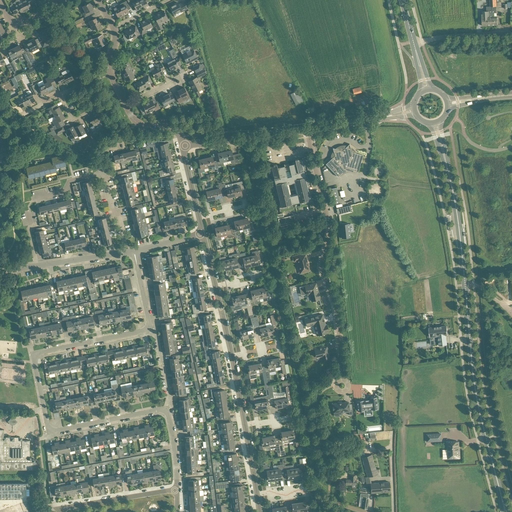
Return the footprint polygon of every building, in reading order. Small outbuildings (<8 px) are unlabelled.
[(26,11),(22,2),(21,0),(18,0),(11,6),(15,14),(16,14),(15,13),(20,11),(21,13),(26,11)] [(24,0),(22,2),(26,11),(32,8),(30,4),(36,1),(34,0),(24,0)] [(138,8),(142,6),(138,0),(127,0),(130,6),(133,4),(137,10),(140,9),(139,9),(138,8)] [(128,3),(127,3),(126,1),(118,5),(124,15),(129,12),(128,10),(131,9),(128,4),(128,3)] [(82,6),(85,12),(83,13),(85,17),(94,12),(92,13),(91,10),(94,9),(90,2),(82,6)] [(176,3),(169,7),(174,14),(181,10),(182,11),(187,9),(184,2),(183,2),(179,5),(177,2),(176,3)] [(118,4),(109,8),(110,11),(111,12),(111,13),(115,11),(118,18),(124,15),(118,5),(118,4)] [(487,11),(481,11),(482,17),(482,26),(489,25),(488,21),(490,21),(490,17),(489,10),(492,10),(492,7),(490,7),(490,6),(486,7),(487,11)] [(490,21),(488,21),(489,25),(495,25),(498,25),(497,17),(495,17),(493,17),(493,13),(497,13),(496,8),(496,7),(492,7),(492,10),(489,10),(490,17),(490,21)] [(162,31),(161,29),(162,28),(159,23),(168,18),(164,11),(154,15),(157,21),(154,22),(159,32),(162,31)] [(96,30),(98,30),(102,27),(99,21),(97,22),(97,21),(96,18),(89,22),(93,30),(95,28),(96,30)] [(152,26),(151,23),(148,18),(140,23),(142,27),(139,28),(142,34),(147,32),(145,30),(152,26)] [(126,42),(129,40),(128,40),(129,39),(132,37),(133,38),(140,34),(136,26),(132,28),(131,27),(124,31),(125,34),(124,34),(124,38),(126,42)] [(53,38),(50,33),(48,28),(39,33),(42,41),(39,42),(42,47),(42,48),(48,45),(46,41),(53,38)] [(93,39),(96,43),(98,48),(106,43),(102,34),(93,39)] [(37,44),(35,40),(34,39),(30,41),(28,42),(23,44),(26,49),(27,52),(30,50),(31,52),(39,48),(42,47),(39,42),(37,44)] [(166,47),(163,43),(160,44),(156,46),(158,51),(166,47)] [(22,56),(21,53),(23,52),(19,45),(13,48),(18,58),(22,56)] [(198,58),(193,48),(192,46),(188,48),(188,47),(184,49),(185,52),(182,54),(186,62),(190,60),(191,61),(190,61),(191,62),(195,60),(198,58)] [(10,50),(7,51),(11,58),(10,58),(12,61),(18,58),(13,48),(13,47),(9,49),(10,50)] [(181,64),(177,56),(173,49),(169,51),(173,59),(167,63),(165,64),(167,69),(169,67),(171,71),(179,67),(178,65),(181,64)] [(129,66),(130,66),(128,63),(121,66),(123,69),(121,70),(126,81),(131,78),(133,81),(135,80),(133,77),(134,77),(129,66)] [(150,69),(148,71),(149,73),(152,71),(153,73),(155,78),(163,74),(162,71),(165,70),(162,65),(161,63),(158,64),(154,67),(152,64),(149,65),(150,68),(150,69)] [(202,69),(202,68),(204,67),(203,63),(200,65),(199,64),(193,67),(195,72),(202,69)] [(70,72),(69,70),(67,70),(61,72),(62,74),(60,75),(56,77),(57,80),(60,84),(63,83),(64,84),(66,83),(74,79),(71,75),(70,72)] [(152,82),(149,78),(148,75),(144,78),(144,79),(135,83),(139,91),(143,89),(143,88),(145,87),(145,88),(150,86),(148,84),(152,82)] [(56,84),(54,79),(52,76),(45,79),(47,83),(44,84),(48,91),(54,88),(52,85),(56,84)] [(189,82),(194,92),(194,93),(196,98),(201,95),(199,91),(202,89),(196,78),(189,82)] [(42,94),(48,91),(44,84),(39,87),(37,83),(33,85),(37,93),(41,91),(42,94)] [(175,94),(177,99),(179,103),(189,97),(184,87),(184,88),(181,89),(177,91),(179,94),(175,95),(175,94)] [(13,102),(11,103),(13,107),(18,105),(18,104),(19,104),(21,108),(28,104),(23,94),(21,90),(18,92),(19,94),(11,98),(13,102)] [(23,94),(28,104),(36,101),(31,93),(30,91),(29,90),(26,92),(23,94)] [(301,102),(303,101),(298,91),(296,91),(291,94),(294,100),(296,105),(301,102)] [(159,97),(161,101),(163,105),(172,101),(172,102),(176,101),(173,95),(170,97),(168,94),(163,96),(163,95),(159,97)] [(146,113),(147,113),(155,109),(156,110),(156,111),(160,109),(157,103),(154,104),(152,101),(143,105),(143,106),(140,108),(143,115),(146,113)] [(47,109),(46,109),(49,115),(50,114),(53,113),(55,116),(62,113),(59,107),(55,109),(54,106),(47,109)] [(101,125),(104,123),(98,112),(95,114),(95,115),(89,118),(88,118),(90,121),(90,123),(92,122),(94,126),(98,125),(100,123),(101,125)] [(53,127),(50,129),(51,131),(55,130),(60,127),(59,124),(64,122),(62,119),(63,119),(65,118),(62,113),(55,116),(56,119),(52,121),(54,126),(53,126),(53,127)] [(73,126),(79,137),(86,133),(81,124),(74,128),(73,126)] [(55,130),(57,134),(65,130),(63,126),(55,130)] [(80,139),(78,137),(79,137),(73,126),(66,130),(67,132),(65,133),(67,137),(69,136),(71,138),(72,141),(75,140),(77,140),(80,139)] [(92,142),(96,140),(92,133),(88,135),(92,142)] [(152,142),(147,142),(148,145),(148,144),(148,145),(151,147),(153,146),(153,147),(156,146),(157,151),(168,148),(168,146),(169,145),(168,142),(166,143),(165,143),(164,141),(152,142)] [(338,177),(341,173),(346,168),(357,171),(358,172),(362,160),(363,155),(351,151),(349,144),(346,147),(344,148),(343,146),(339,147),(340,149),(338,149),(333,148),(334,156),(326,164),(338,177)] [(133,151),(130,152),(132,159),(138,158),(138,161),(141,160),(138,148),(133,149),(133,151)] [(157,151),(158,157),(171,154),(170,151),(169,151),(168,148),(157,151)] [(224,152),(227,161),(230,160),(231,163),(235,162),(237,162),(235,154),(236,156),(233,156),(231,150),(224,152)] [(223,161),(227,161),(224,152),(218,153),(219,160),(216,160),(217,162),(218,167),(222,166),(224,165),(223,161)] [(60,167),(66,165),(63,155),(58,157),(60,167)] [(55,168),(60,167),(58,157),(52,158),(53,161),(55,168)] [(212,157),(206,158),(208,167),(211,166),(212,170),(218,168),(218,167),(217,162),(214,163),(212,157)] [(209,171),(208,167),(206,158),(199,160),(200,166),(198,167),(196,161),(199,173),(204,172),(205,172),(209,171)] [(307,177),(305,177),(304,171),(305,171),(305,172),(306,172),(302,158),(302,159),(299,160),(298,159),(295,160),(296,163),(289,165),(289,167),(289,168),(285,169),(285,168),(284,166),(278,168),(277,164),(273,165),(274,166),(270,167),(270,166),(269,166),(270,171),(272,180),(274,179),(275,184),(273,184),(279,210),(292,207),(292,208),(296,207),(292,207),(292,204),(299,202),(300,205),(300,206),(297,206),(297,207),(301,206),(300,205),(308,203),(312,202),(313,204),(307,176),(306,176),(307,177)] [(171,162),(171,160),(163,161),(161,162),(160,162),(161,168),(165,167),(174,165),(173,162),(171,162)] [(55,168),(53,161),(48,163),(50,173),(56,171),(55,168)] [(173,168),(174,168),(174,165),(165,167),(165,170),(166,172),(159,174),(160,177),(170,175),(171,174),(176,173),(175,170),(174,171),(173,168)] [(29,178),(35,177),(32,167),(27,168),(29,178)] [(133,181),(132,175),(131,172),(124,174),(123,174),(118,175),(119,178),(120,181),(120,184),(133,181)] [(173,182),(175,181),(173,175),(168,177),(167,177),(162,178),(162,181),(165,181),(165,182),(166,186),(174,185),(173,182)] [(84,190),(92,188),(90,181),(88,182),(88,180),(79,182),(81,190),(84,190)] [(122,187),(123,189),(134,187),(133,184),(134,183),(133,181),(120,184),(121,187),(122,187)] [(242,181),(232,184),(235,196),(242,194),(240,188),(243,187),(242,182),(242,181)] [(217,189),(213,190),(215,199),(222,197),(220,191),(223,190),(222,186),(222,184),(219,185),(216,185),(217,189)] [(232,184),(222,186),(223,190),(224,192),(227,191),(228,198),(235,196),(232,184)] [(207,187),(202,189),(204,195),(207,194),(208,200),(215,199),(213,190),(212,186),(208,187),(207,187)] [(122,192),(123,195),(135,192),(134,187),(123,189),(124,192),(122,192)] [(340,203),(336,187),(331,188),(335,205),(340,203)] [(84,190),(86,196),(93,194),(92,188),(84,190)] [(135,196),(136,194),(136,192),(135,192),(123,195),(124,198),(125,198),(126,200),(133,198),(136,198),(135,196)] [(86,196),(87,202),(95,201),(93,194),(86,196)] [(64,201),(66,208),(72,207),(73,208),(76,207),(74,201),(71,202),(71,199),(64,201)] [(64,201),(58,203),(60,210),(61,213),(67,211),(66,208),(64,201)] [(87,202),(89,209),(96,207),(95,201),(87,202)] [(51,204),(53,211),(60,210),(58,203),(51,204)] [(47,213),(53,211),(51,204),(45,206),(47,213)] [(131,216),(144,213),(143,208),(142,208),(142,204),(129,207),(130,210),(131,210),(132,213),(130,213),(131,216)] [(40,215),(45,213),(47,213),(45,206),(39,207),(40,215)] [(100,213),(98,213),(96,207),(89,209),(90,215),(93,214),(94,216),(94,218),(100,216),(100,213)] [(145,218),(145,215),(144,213),(131,216),(132,219),(133,218),(134,221),(145,218)] [(294,215),(278,219),(279,225),(295,221),(294,215)] [(100,225),(107,223),(106,218),(101,219),(100,216),(94,218),(95,220),(98,220),(100,225)] [(177,228),(175,219),(174,217),(169,218),(169,221),(171,228),(174,227),(174,229),(177,228)] [(133,224),(134,227),(147,224),(145,218),(134,221),(134,224),(133,224)] [(247,218),(241,220),(243,229),(244,232),(254,230),(252,224),(252,223),(249,224),(249,222),(247,218)] [(239,230),(243,229),(241,220),(234,221),(236,228),(233,228),(235,238),(236,237),(237,237),(236,234),(240,233),(239,230)] [(161,223),(162,227),(163,232),(169,230),(168,229),(171,228),(169,221),(161,223)] [(101,229),(101,232),(109,231),(107,223),(100,225),(100,226),(95,227),(96,230),(101,229)] [(349,223),(340,224),(341,238),(350,237),(349,223)] [(148,229),(147,224),(134,227),(134,230),(136,229),(136,232),(144,230),(148,229)] [(233,238),(235,238),(233,228),(232,228),(233,230),(230,231),(229,225),(222,226),(224,235),(227,234),(228,238),(232,237),(233,238)] [(224,235),(222,226),(215,228),(216,234),(213,235),(215,241),(221,240),(220,236),(224,235)] [(42,227),(40,227),(35,229),(36,232),(35,232),(36,237),(44,235),(43,230),(42,230),(42,227)] [(137,235),(135,235),(136,238),(145,236),(146,236),(149,235),(148,229),(144,230),(136,232),(137,235)] [(109,231),(101,232),(103,239),(110,237),(109,231)] [(85,237),(80,238),(82,246),(87,245),(87,244),(90,243),(89,239),(89,237),(88,237),(87,238),(86,238),(85,237)] [(99,240),(100,241),(101,246),(112,243),(110,237),(103,239),(99,240)] [(62,240),(60,240),(61,241),(61,243),(63,249),(66,248),(66,250),(72,249),(70,241),(63,242),(62,240)] [(51,251),(50,248),(49,245),(39,248),(40,253),(42,253),(43,257),(52,255),(51,251)] [(184,248),(185,253),(185,255),(188,255),(194,253),(194,250),(195,249),(195,250),(196,250),(195,246),(184,248)] [(239,253),(238,252),(238,250),(236,250),(237,253),(232,255),(233,258),(230,259),(232,268),(238,267),(237,262),(240,261),(241,264),(241,263),(238,253),(239,253)] [(253,256),(249,257),(252,265),(258,264),(257,259),(260,258),(260,259),(258,250),(252,252),(253,256)] [(240,252),(238,252),(239,253),(238,253),(241,263),(244,262),(245,267),(252,265),(249,257),(246,257),(245,253),(240,254),(240,252)] [(194,253),(188,255),(189,261),(196,260),(195,259),(195,256),(196,256),(197,256),(196,253),(194,253)] [(302,273),(305,272),(309,271),(306,254),(301,255),(301,254),(293,256),(294,260),(297,259),(299,266),(298,267),(299,271),(302,273)] [(225,256),(222,257),(220,257),(219,258),(221,267),(221,265),(224,265),(225,270),(232,268),(230,259),(226,260),(225,256)] [(198,262),(197,259),(195,259),(196,260),(189,261),(185,261),(186,267),(188,267),(190,267),(197,266),(197,265),(196,262),(198,262)] [(199,268),(198,265),(197,265),(197,266),(190,267),(188,267),(189,274),(185,274),(186,277),(195,275),(195,272),(198,272),(198,271),(197,268),(199,268)] [(88,276),(86,277),(86,275),(81,276),(83,286),(88,285),(88,287),(91,286),(88,276)] [(202,277),(196,278),(195,275),(186,277),(186,280),(191,279),(192,286),(202,284),(201,283),(201,280),(202,280),(203,280),(202,277)] [(166,288),(165,283),(165,281),(163,281),(163,283),(162,283),(159,284),(154,284),(154,288),(153,289),(153,290),(166,288)] [(193,292),(196,291),(203,290),(202,286),(204,286),(203,283),(201,283),(202,284),(192,286),(193,292)] [(319,293),(318,293),(316,283),(311,284),(300,287),(301,291),(301,294),(306,293),(307,295),(309,294),(309,295),(311,301),(313,300),(314,301),(315,301),(316,301),(317,301),(318,300),(317,299),(319,299),(320,299),(319,297),(320,297),(319,293)] [(50,284),(45,285),(47,295),(52,294),(53,298),(56,298),(56,296),(54,285),(51,286),(50,284)] [(264,288),(257,289),(259,298),(263,297),(264,301),(270,300),(270,299),(269,296),(268,291),(268,292),(265,293),(264,288)] [(249,295),(248,295),(251,305),(257,304),(256,299),(259,298),(257,289),(250,291),(252,296),(249,297),(249,295)] [(21,292),(18,293),(20,304),(21,310),(25,309),(23,303),(24,303),(25,300),(28,300),(26,290),(21,291),(21,292)] [(245,294),(238,296),(241,305),(241,309),(245,308),(247,307),(248,311),(252,310),(251,305),(248,295),(249,299),(246,299),(245,294)] [(206,296),(204,296),(197,297),(198,304),(205,302),(204,299),(206,299),(206,296)] [(230,302),(229,302),(232,311),(236,310),(238,309),(237,306),(241,305),(238,296),(232,297),(233,302),(230,303),(230,302)] [(123,302),(123,304),(126,321),(128,320),(128,319),(131,318),(132,318),(138,317),(137,311),(131,312),(130,309),(130,308),(126,309),(126,307),(126,305),(124,306),(123,302)] [(207,302),(205,302),(198,304),(192,305),(193,314),(196,313),(196,314),(203,312),(203,309),(207,308),(206,308),(205,305),(207,305),(207,302)] [(170,314),(169,309),(156,311),(157,312),(158,312),(158,316),(164,315),(164,319),(170,318),(171,317),(171,314),(170,314)] [(94,311),(95,314),(96,321),(99,321),(100,324),(103,324),(104,325),(106,325),(103,312),(103,310),(94,311)] [(203,312),(196,314),(196,317),(198,316),(199,323),(200,323),(210,320),(210,317),(211,317),(212,317),(211,314),(204,315),(203,312)] [(87,317),(89,327),(92,326),(93,328),(95,327),(94,327),(93,322),(96,321),(95,314),(87,315),(87,317)] [(324,322),(324,321),(322,314),(317,316),(315,316),(314,315),(305,318),(306,324),(310,323),(311,326),(313,326),(315,331),(317,335),(320,334),(321,336),(324,335),(324,334),(327,333),(327,332),(328,331),(327,324),(325,325),(324,322)] [(71,316),(64,318),(63,315),(62,315),(63,319),(64,326),(67,326),(68,331),(71,330),(72,332),(74,332),(71,317),(71,316)] [(81,315),(76,316),(79,329),(82,328),(82,330),(84,329),(81,315)] [(265,323),(268,335),(275,333),(274,333),(273,331),(275,331),(274,325),(276,324),(273,315),(270,315),(272,322),(265,323)] [(268,335),(265,323),(259,325),(257,317),(253,317),(256,326),(259,326),(261,334),(262,334),(262,336),(261,336),(261,337),(268,335)] [(56,318),(54,319),(57,335),(59,335),(59,333),(62,332),(61,327),(64,326),(63,319),(60,320),(56,319),(56,318)] [(162,330),(170,329),(173,328),(173,322),(172,322),(171,319),(164,320),(165,323),(161,324),(162,330)] [(212,320),(210,320),(200,323),(201,329),(212,327),(212,326),(211,323),(212,323),(213,323),(212,320)] [(240,325),(238,326),(237,321),(234,322),(237,333),(240,332),(241,337),(242,337),(242,339),(241,339),(248,338),(246,329),(243,330),(240,325)] [(252,325),(245,326),(246,329),(248,338),(255,336),(254,336),(253,334),(254,334),(253,327),(252,325)] [(35,340),(37,339),(34,326),(25,328),(27,336),(30,336),(31,339),(34,338),(35,340)] [(213,326),(212,326),(212,327),(201,329),(202,335),(213,333),(212,329),(214,329),(213,326)] [(446,326),(429,328),(430,337),(438,336),(439,346),(447,345),(446,335),(448,335),(446,326)] [(214,332),(213,333),(202,335),(203,341),(214,339),(213,336),(215,335),(215,336),(214,332)] [(216,338),(214,339),(203,341),(204,350),(212,349),(212,346),(216,345),(215,345),(214,342),(216,341),(216,342),(216,338)] [(142,356),(148,355),(151,354),(149,343),(143,344),(143,346),(141,347),(142,354),(142,356)] [(191,352),(190,348),(189,344),(186,344),(187,347),(182,348),(182,352),(181,353),(182,354),(183,354),(191,352)] [(321,360),(325,359),(330,358),(327,345),(322,347),(314,349),(316,358),(320,356),(321,360)] [(111,357),(112,361),(115,360),(121,359),(119,351),(116,352),(116,349),(110,351),(111,357)] [(212,358),(219,357),(218,354),(220,353),(220,354),(220,350),(213,352),(212,349),(204,350),(205,353),(205,354),(206,360),(212,358)] [(109,357),(111,357),(110,351),(104,352),(105,354),(102,355),(104,362),(109,361),(109,357)] [(88,366),(93,365),(91,357),(89,357),(88,355),(82,356),(84,362),(87,362),(88,366)] [(170,359),(170,365),(179,364),(178,358),(180,358),(179,355),(172,356),(173,359),(169,359),(170,359)] [(77,360),(74,360),(76,368),(82,367),(81,363),(84,362),(82,356),(77,357),(77,360)] [(220,364),(220,363),(220,360),(221,360),(221,357),(219,357),(212,358),(214,365),(220,364)] [(273,359),(275,367),(281,366),(282,366),(281,360),(279,360),(279,358),(280,358),(273,359)] [(268,371),(265,372),(267,379),(267,381),(270,381),(269,379),(270,378),(269,372),(276,371),(276,370),(275,367),(273,359),(266,360),(266,361),(268,361),(268,362),(267,363),(267,365),(268,371)] [(50,363),(44,364),(45,370),(46,374),(49,374),(54,373),(53,365),(50,365),(50,363)] [(221,370),(221,369),(221,366),(222,366),(222,363),(220,363),(220,364),(214,365),(211,365),(212,371),(221,370)] [(261,363),(254,365),(256,373),(262,371),(261,366),(260,366),(260,364),(261,364),(261,363)] [(255,373),(256,373),(254,365),(247,366),(248,366),(249,368),(248,368),(248,373),(245,374),(248,385),(251,384),(250,379),(256,378),(256,375),(255,373)] [(221,370),(212,371),(213,378),(222,376),(222,372),(223,372),(224,372),(223,369),(221,369),(221,370)] [(225,378),(224,375),(222,376),(213,378),(214,384),(218,383),(224,382),(223,378),(224,378),(225,378)] [(120,400),(119,393),(117,383),(111,385),(112,391),(110,391),(111,399),(114,398),(114,401),(120,400)] [(186,394),(186,390),(185,387),(174,389),(175,395),(179,394),(179,396),(184,396),(187,395),(186,394)] [(225,390),(220,390),(220,387),(213,389),(211,389),(212,397),(227,395),(227,393),(225,393),(225,390)] [(289,403),(288,399),(291,398),(290,396),(290,393),(289,387),(285,387),(286,391),(286,393),(285,393),(284,394),(284,395),(280,396),(282,407),(289,406),(289,405),(288,405),(288,404),(289,403)] [(252,392),(252,388),(248,389),(251,403),(254,403),(255,408),(256,407),(256,409),(255,409),(255,410),(262,409),(260,397),(254,398),(252,392)] [(272,390),(269,390),(270,398),(273,397),(274,403),(275,406),(276,406),(276,408),(275,408),(282,407),(280,396),(273,395),(273,392),(272,390)] [(99,393),(93,394),(90,395),(93,405),(98,404),(98,402),(100,401),(99,393)] [(87,406),(93,405),(90,395),(88,396),(85,396),(82,397),(84,405),(86,404),(87,406)] [(68,410),(66,400),(65,396),(60,397),(60,398),(62,409),(65,409),(65,411),(68,410)] [(267,399),(267,398),(267,396),(260,397),(262,409),(269,407),(268,407),(268,405),(269,405),(269,404),(268,399),(267,399)] [(182,400),(179,401),(180,407),(191,405),(190,399),(188,399),(188,397),(182,398),(182,400)] [(357,401),(357,408),(358,411),(363,410),(363,412),(372,412),(372,410),(378,409),(376,397),(370,398),(370,400),(368,400),(365,400),(365,401),(363,401),(363,400),(357,401)] [(59,410),(62,409),(60,398),(54,400),(55,402),(52,403),(54,413),(60,412),(59,410)] [(348,402),(341,403),(341,402),(338,402),(338,403),(333,404),(333,409),(334,414),(338,413),(338,414),(339,415),(340,415),(341,415),(342,414),(343,414),(343,413),(349,412),(349,415),(353,414),(352,409),(349,409),(349,407),(348,402)] [(230,414),(228,414),(228,411),(218,412),(219,417),(214,418),(214,421),(217,420),(225,419),(224,417),(230,416),(230,414)] [(232,421),(225,422),(225,419),(217,420),(214,421),(214,423),(216,424),(218,423),(221,423),(222,428),(231,427),(231,424),(232,423),(232,421)] [(195,429),(195,427),(195,423),(194,423),(191,423),(182,424),(183,430),(183,431),(190,430),(190,433),(193,433),(194,432),(200,432),(200,430),(200,429),(195,429)] [(4,430),(4,429),(0,429),(0,469),(0,470),(0,469),(33,469),(33,470),(37,470),(37,462),(36,462),(36,459),(33,459),(31,459),(31,457),(30,457),(29,457),(29,441),(30,441),(30,440),(20,440),(20,438),(14,437),(14,440),(11,440),(11,437),(6,437),(6,440),(3,440),(3,430),(4,430)] [(294,430),(287,431),(289,442),(295,441),(296,446),(300,446),(298,436),(298,437),(298,438),(295,439),(295,438),(294,432),(293,432),(293,430),(294,430)] [(279,444),(280,451),(281,451),(282,451),(283,451),(282,443),(289,442),(287,431),(280,432),(280,433),(281,433),(281,434),(280,435),(281,437),(281,440),(282,443),(279,444)] [(190,436),(185,437),(185,443),(197,442),(197,436),(200,435),(200,432),(194,432),(193,433),(190,433),(190,436)] [(441,433),(426,434),(427,442),(441,441),(441,433)] [(274,435),(267,437),(269,447),(273,446),(276,446),(277,450),(277,454),(279,453),(280,453),(280,451),(279,444),(276,444),(276,443),(275,438),(274,438),(273,436),(274,436),(274,435)] [(263,448),(269,447),(267,437),(261,438),(262,438),(262,440),(261,440),(262,446),(259,447),(261,457),(264,456),(263,448)] [(81,453),(80,449),(78,438),(76,438),(76,441),(73,441),(75,450),(76,454),(81,453)] [(234,444),(235,444),(235,442),(224,444),(225,449),(223,449),(223,452),(230,451),(234,451),(234,448),(234,444)] [(459,442),(447,442),(448,459),(460,458),(460,451),(459,451),(459,442)] [(236,453),(235,454),(234,451),(230,451),(223,452),(224,455),(223,455),(224,460),(239,458),(238,457),(237,457),(236,453)] [(378,469),(376,470),(372,454),(365,456),(362,457),(367,477),(369,476),(378,474),(377,472),(379,471),(378,469)] [(297,468),(294,469),(295,479),(302,478),(301,473),(301,470),(304,470),(305,470),(304,463),(303,463),(302,459),(299,459),(300,464),(297,464),(297,468)] [(289,466),(285,466),(285,463),(283,464),(283,466),(284,471),(284,473),(287,472),(288,480),(295,479),(294,469),(293,465),(289,466)] [(91,465),(87,465),(89,473),(91,483),(94,483),(93,479),(93,476),(92,473),(94,472),(93,466),(97,466),(96,464),(91,465)] [(284,471),(283,466),(283,464),(277,465),(273,466),(274,470),(275,480),(282,479),(281,471),(284,471)] [(161,478),(160,471),(161,471),(161,468),(159,466),(156,465),(153,465),(154,471),(156,481),(158,481),(158,479),(161,478)] [(191,476),(203,475),(202,475),(202,472),(196,472),(196,466),(187,467),(188,473),(187,473),(191,473),(191,476)] [(268,481),(275,480),(274,470),(270,470),(269,467),(263,467),(264,474),(267,473),(268,481)] [(134,485),(132,474),(132,470),(125,471),(126,475),(127,475),(128,484),(131,483),(132,485),(134,485)] [(356,488),(356,485),(356,480),(356,475),(351,474),(351,480),(346,480),(346,485),(352,485),(352,488),(356,488)] [(189,484),(187,484),(187,486),(198,485),(198,480),(200,480),(200,477),(191,477),(191,480),(188,480),(189,484)] [(390,491),(390,486),(389,482),(371,483),(371,485),(371,488),(371,493),(390,491)] [(0,498),(20,499),(20,489),(26,490),(26,483),(0,483),(0,498)] [(54,490),(49,491),(50,496),(56,495),(59,495),(59,497),(62,497),(60,486),(60,484),(59,484),(57,484),(57,485),(54,486),(53,487),(54,490)] [(361,508),(367,509),(369,498),(368,498),(368,495),(361,493),(360,497),(362,497),(362,498),(363,498),(361,508)] [(306,502),(299,503),(299,511),(310,511),(310,509),(307,509),(306,502)] [(293,511),(290,511),(289,511),(299,511),(299,503),(292,504),(293,511)]
